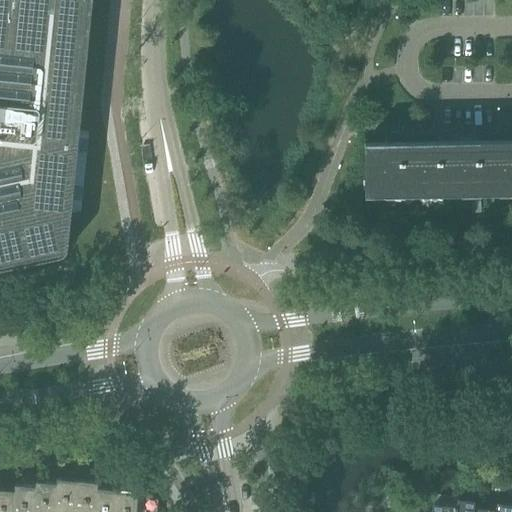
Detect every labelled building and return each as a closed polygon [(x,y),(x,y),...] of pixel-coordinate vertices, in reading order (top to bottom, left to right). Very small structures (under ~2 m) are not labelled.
[(0,0),(0,268),(60,255),(62,255),(63,254),(64,253),(66,252),(67,251),(67,249),(68,248),(68,246),(71,213),(80,130),(93,0),(0,0)] [(511,145),(366,148),(366,141),(365,141),(366,194),(367,194),(367,188),(511,185),(511,145)] [(481,201),(472,200),(472,211),(481,211),(481,201)] [(401,480),(402,470),(392,469),(391,478),(401,480)] [(58,477),(57,482),(54,511),(74,511),(78,479),(58,477)] [(99,481),(78,479),(74,511),(95,511),(98,486),(99,481)] [(37,480),(36,485),(37,485),(33,511),(54,511),(57,482),(37,480)] [(16,483),(15,489),(16,489),(13,511),(33,511),(37,485),(36,485),(16,483)] [(465,485),(463,497),(472,498),(474,485),(465,485)] [(115,511),(118,488),(98,486),(95,511),(115,511)] [(0,487),(0,511),(13,511),(16,489),(15,489),(0,487)] [(139,490),(118,488),(115,511),(135,511),(138,496),(139,490)] [(157,511),(159,498),(138,496),(135,511),(157,511)] [(473,511),(474,507),(475,507),(475,500),(458,498),(458,499),(458,505),(434,502),(432,511),(473,511)] [(511,511),(511,503),(497,502),(497,503),(498,503),(497,509),(475,507),(474,507),(473,511),(511,511)]
